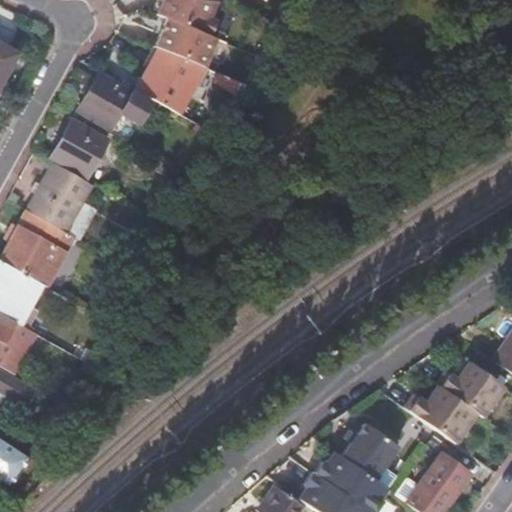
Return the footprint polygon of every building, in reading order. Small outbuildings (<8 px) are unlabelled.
[(159,0),(156,14),(205,27),(212,0),(159,0)] [(167,18),(157,42),(204,62),(214,38),(167,18)] [(271,47),(279,33),(265,27),(257,41),(271,47)] [(240,37),(220,68),(235,77),(255,46),(240,37)] [(0,79),(14,54),(0,46),(0,79)] [(149,98),(177,113),(201,67),(156,48),(134,90),(149,98)] [(136,122),(149,98),(134,90),(132,93),(129,91),(97,74),(76,110),(108,127),(117,111),(136,122)] [(249,87),(252,83),(241,78),(238,83),(239,83),(249,87)] [(71,120),(50,158),(86,177),(106,140),(71,120)] [(202,127),(197,124),(190,138),(195,140),(202,127)] [(213,152),(221,138),(202,127),(195,140),(194,141),(190,149),(209,159),(213,152)] [(62,231),(63,231),(90,184),(51,162),(25,210),(62,231)] [(0,261),(40,284),(45,287),(64,253),(54,247),(62,231),(25,210),(0,255),(0,261)] [(158,253),(171,230),(153,220),(140,243),(158,253)] [(0,313),(13,321),(18,324),(40,284),(0,261),(0,313)] [(0,366),(4,369),(11,373),(34,333),(18,324),(13,321),(0,313),(0,366)] [(504,350),(495,363),(511,373),(511,330),(500,347),(504,350)] [(464,352),(415,411),(457,445),(506,385),(464,352)] [(0,370),(0,391),(3,393),(25,405),(33,389),(0,370)] [(60,432),(74,407),(40,388),(37,394),(56,404),(45,424),(60,432)] [(361,471),(372,479),(396,445),(362,422),(339,455),(347,462),(361,471)] [(0,482),(7,487),(28,456),(0,436),(0,482)] [(329,511),(380,511),(386,505),(392,502),(396,505),(400,499),(390,492),(372,479),(361,471),(347,462),(339,455),(337,454),(330,465),(339,472),(329,486),(340,497),(329,511)] [(405,502),(418,511),(438,511),(467,473),(440,454),(405,502)] [(267,507),(263,511),(295,511),(301,505),(274,486),(261,503),(267,507)]
